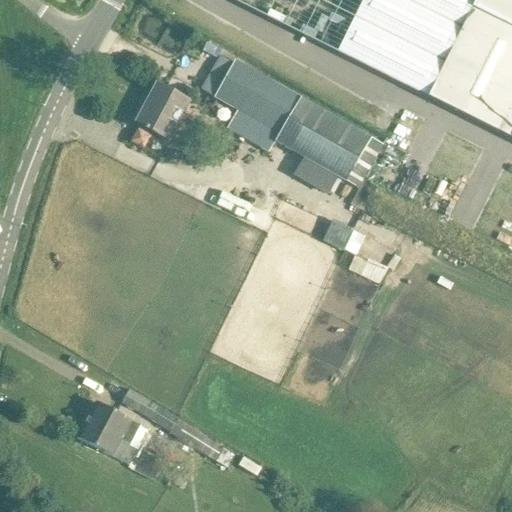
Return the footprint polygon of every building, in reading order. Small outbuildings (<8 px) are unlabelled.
[(228,0),(378,75),(427,99),(511,141),(511,30),(472,10),(477,0),(228,0)] [(511,0),(477,0),(472,10),(511,30),(511,0)] [(342,126),(235,63),(234,65),(221,57),(217,63),(202,91),(237,111),(226,130),(268,154),(275,143),(302,159),(293,174),(328,195),(337,179),(357,191),(381,149),(342,126)] [(188,103),(156,86),(136,124),(168,141),(188,103)] [(325,247),(343,255),(353,233),(335,225),(325,247)] [(214,461),(222,448),(129,391),(122,403),(171,433),(170,434),(214,461)] [(138,427),(96,403),(76,439),(128,468),(128,469),(148,480),(157,462),(128,446),(138,427)]
